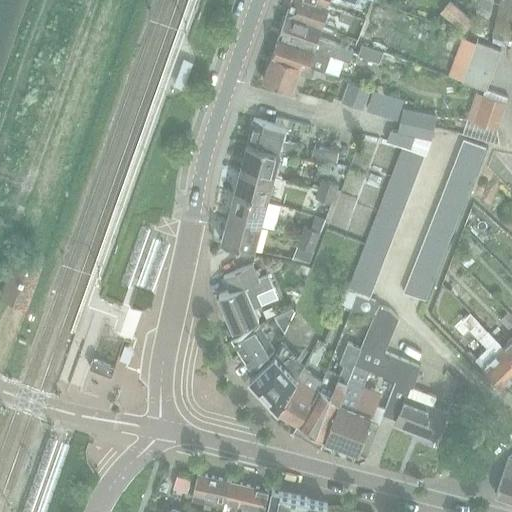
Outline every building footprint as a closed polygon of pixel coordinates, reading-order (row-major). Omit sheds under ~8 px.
[(329,5),(326,4),(316,0),(290,0),(286,13),(321,25),(329,5)] [(511,0),(499,0),(492,35),(508,38),(511,16),(511,0)] [(350,22),(353,13),(340,9),(337,17),(350,22)] [(349,58),(353,48),(339,43),(318,35),(321,25),(286,13),(278,34),(331,52),(349,58)] [(272,52),(314,67),(324,70),(331,52),(278,34),(272,52)] [(486,88),(501,48),(476,39),(462,79),(486,88)] [(382,49),(361,42),(358,51),(379,59),(382,49)] [(297,71),(311,76),(314,67),(272,52),(263,77),(291,88),(297,71)] [(368,88),(358,84),(348,81),(341,100),(351,104),(362,107),(368,88)] [(376,112),(382,93),(372,90),(366,109),(376,112)] [(387,115),(392,96),(382,93),(376,112),(387,115)] [(497,127),(506,100),(483,93),(474,119),(497,127)] [(392,96),(387,115),(397,118),(403,99),(392,96)] [(430,138),(435,114),(402,107),(397,130),(430,138)] [(299,154),(302,144),(282,139),(286,126),(253,117),(247,140),(280,148),(299,154)] [(459,147),(480,155),(484,145),(463,137),(459,147)] [(273,176),(280,148),(247,140),(240,168),(273,176)] [(398,156),(419,164),(424,153),(402,144),(398,156)] [(476,166),(480,155),(459,147),(455,158),(476,166)] [(394,167),(415,175),(419,164),(398,156),(394,167)] [(471,177),(476,166),(455,158),(451,169),(471,177)] [(390,178),(411,186),(415,175),(394,167),(390,178)] [(266,200),(273,176),(240,168),(234,190),(266,200)] [(467,189),(471,177),(451,169),(446,180),(467,189)] [(318,186),(334,192),(337,183),(322,177),(318,186)] [(385,189),(407,197),(411,186),(390,178),(385,189)] [(463,200),(467,189),(446,180),(442,191),(463,200)] [(330,202),(334,192),(318,186),(315,196),(330,202)] [(381,199),(403,208),(407,197),(385,189),(381,199)] [(260,223),(266,200),(234,190),(227,215),(260,223)] [(459,211),(463,200),(442,191),(438,202),(459,211)] [(377,210),(398,219),(403,208),(381,199),(377,210)] [(454,222),(459,211),(438,202),(433,213),(454,222)] [(394,230),(398,219),(377,210),(373,221),(394,230)] [(450,232),(454,222),(433,213),(429,224),(450,232)] [(253,249),(260,223),(227,215),(221,241),(253,249)] [(390,240),(394,230),(373,221),(369,232),(390,240)] [(301,234),(316,240),(319,230),(305,224),(301,234)] [(446,244),(450,232),(429,224),(425,236),(446,244)] [(386,251),(390,240),(369,232),(365,243),(386,251)] [(312,250),(316,240),(301,234),(297,244),(312,250)] [(442,255),(446,244),(425,236),(421,247),(442,255)] [(382,262),(386,251),(365,243),(360,254),(382,262)] [(438,266),(442,255),(421,247),(416,258),(438,266)] [(26,304),(40,262),(16,254),(1,295),(26,304)] [(377,273),(382,262),(360,254),(356,265),(377,273)] [(434,277),(438,266),(416,258),(412,269),(434,277)] [(253,305),(277,295),(267,272),(258,276),(252,261),(223,274),(228,289),(218,293),(232,328),(258,317),(253,305)] [(373,284),(377,273),(356,265),(352,276),(373,284)] [(429,288),(434,277),(412,269),(408,280),(429,288)] [(369,295),(373,284),(352,276),(348,287),(369,295)] [(425,299),(429,288),(408,280),(404,291),(425,299)] [(378,303),(379,301),(356,292),(351,305),(364,310),(374,314),(378,303)] [(371,319),(393,327),(397,316),(390,308),(378,303),(374,314),(371,319)] [(347,314),(361,320),(364,310),(351,305),(347,314)] [(509,326),(511,322),(511,315),(507,311),(500,318),(509,326)] [(388,339),(393,327),(371,319),(367,331),(388,339)] [(258,322),(258,321),(232,338),(249,365),(274,349),(260,327),(263,325),(260,321),(258,322)] [(324,341),(328,331),(313,325),(309,336),(324,341)] [(489,346),(496,339),(487,330),(480,337),(489,346)] [(384,351),(388,339),(367,331),(362,343),(384,351)] [(293,356),(304,362),(315,342),(304,336),(293,356)] [(511,355),(511,337),(503,346),(511,355)] [(353,363),(360,345),(347,340),(339,360),(343,362),(338,373),(325,368),(321,378),(317,391),(298,423),(325,438),(353,363)] [(387,353),(384,351),(362,343),(361,346),(360,345),(353,363),(368,369),(380,373),(387,353)] [(501,386),(511,375),(511,355),(503,346),(482,366),(501,386)] [(296,376),(274,352),(248,376),(278,408),(296,376)] [(380,373),(391,378),(399,357),(387,353),(380,373)] [(111,372),(115,364),(92,354),(88,363),(111,372)] [(391,378),(396,380),(402,382),(410,361),(399,357),(391,378)] [(410,361),(402,382),(409,385),(413,386),(421,365),(410,361)] [(358,396),(368,369),(353,363),(325,438),(365,454),(378,422),(370,419),(375,403),(358,396)] [(317,391),(321,378),(302,366),(296,376),(278,408),(277,410),(298,423),(317,391)] [(409,385),(402,382),(396,380),(383,412),(396,417),(394,422),(436,438),(446,411),(431,405),(431,406),(404,396),(409,385)] [(511,498),(511,458),(508,457),(495,493),(511,498)] [(221,506),(227,479),(196,471),(190,498),(221,506)] [(260,511),(266,488),(227,479),(221,506),(220,509),(231,511),(260,511)] [(323,511),(326,502),(305,498),(306,496),(270,489),(265,509),(268,509),(266,511),(323,511)]
